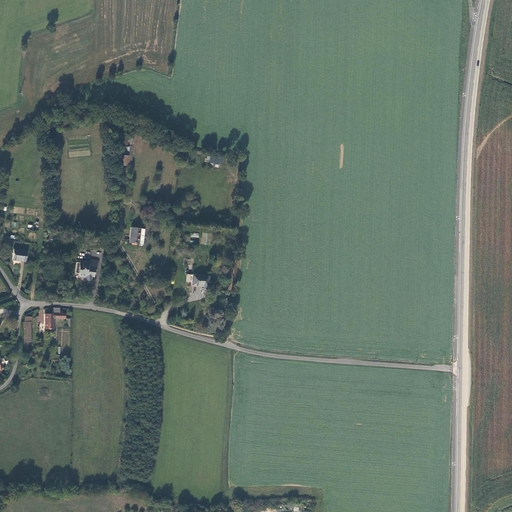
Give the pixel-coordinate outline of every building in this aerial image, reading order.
[(223,164),(223,157),(211,156),(210,163),(223,164)] [(143,227),(129,226),(128,241),(138,242),(137,245),(141,245),(141,244),(143,227)] [(23,262),(25,251),(12,249),(10,260),(23,262)] [(88,261),(82,260),(81,263),(75,262),(74,272),(78,273),(79,276),(85,277),(86,280),(90,281),(90,276),(92,276),(93,269),(95,270),(96,261),(89,259),(88,261)] [(207,276),(191,274),(190,285),(205,287),(207,276)] [(195,295),(205,295),(205,287),(195,287),(195,295)] [(63,318),(64,313),(59,312),(59,308),(52,307),(52,313),(44,312),(43,327),(51,328),(52,318),(63,318)]
